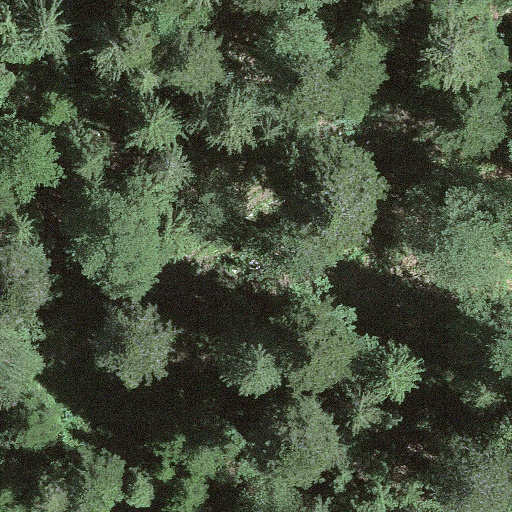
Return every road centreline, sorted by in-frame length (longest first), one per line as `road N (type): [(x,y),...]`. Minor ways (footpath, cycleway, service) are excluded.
road 1 (track): [(511,167),(475,167),(258,223),(174,261),(0,409)]
road 2 (track): [(174,261),(261,186),(511,62)]
